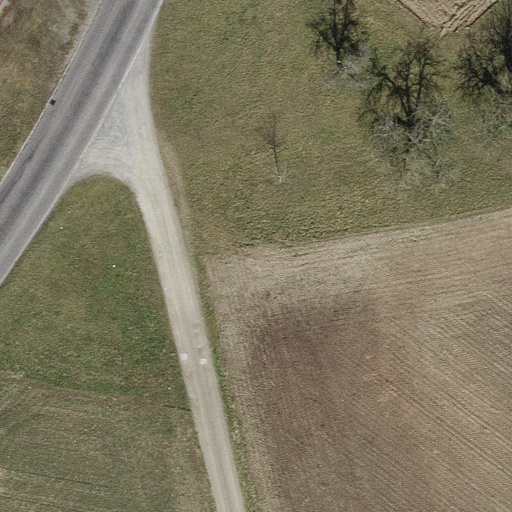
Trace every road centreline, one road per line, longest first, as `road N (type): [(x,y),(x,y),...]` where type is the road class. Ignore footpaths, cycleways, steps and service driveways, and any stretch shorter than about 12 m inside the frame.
road 1 (track): [(81,103),(134,149),(152,185),(232,511)]
road 2 (tertiary): [(134,0),(0,242)]
